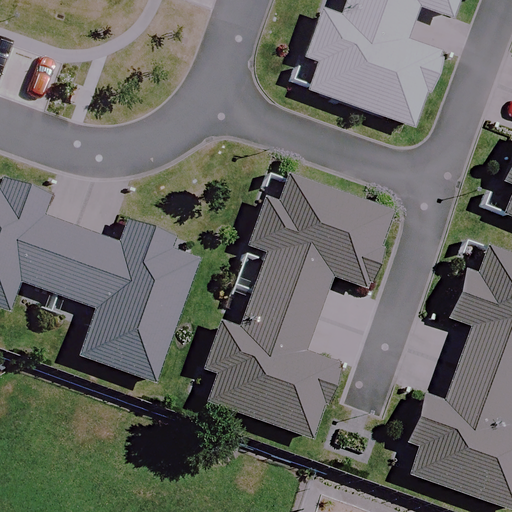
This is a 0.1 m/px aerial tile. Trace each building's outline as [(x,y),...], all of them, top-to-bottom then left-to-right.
[(0,0),(0,8),(55,29),(64,4),(117,24),(125,0),(0,0)] [(342,0),(338,12),(322,6),(305,52),(315,55),(303,88),(417,128),(462,0),(342,0)] [(511,146),(500,179),(511,183),(511,191),(502,218),(511,221),(511,146)] [(221,328),(200,387),(308,426),(332,359),(301,348),(326,280),(357,291),(387,208),(287,172),(272,212),(259,207),(241,257),(262,264),(237,334),(221,328)] [(0,308),(5,310),(16,279),(94,307),(77,356),(150,382),(194,261),(169,251),(174,237),(126,220),(117,243),(38,214),(46,191),(3,175),(0,183),(0,308)] [(424,400),(402,458),(510,497),(511,492),(511,422),(504,420),(511,396),(511,251),(489,243),(474,284),(462,279),(443,329),(464,336),(439,405),(424,400)] [(125,420),(69,400),(59,430),(115,450),(125,420)] [(181,511),(0,446),(0,511),(181,511)]
